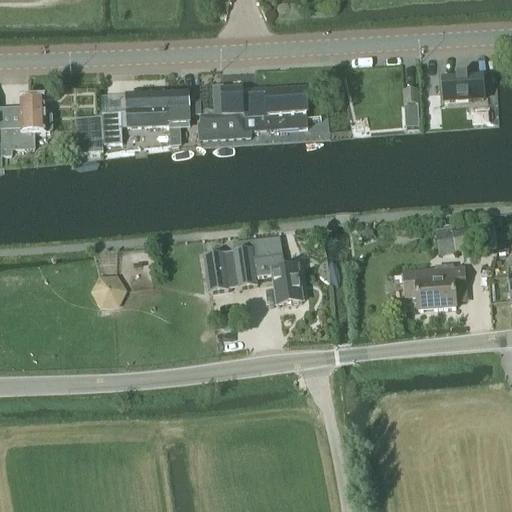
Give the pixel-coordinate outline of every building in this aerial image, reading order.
[(455,81),(442,82),(444,106),(483,104),(481,79),(467,80),(467,78),(455,79),(455,81)] [(304,93),(241,96),(241,93),(223,94),(223,90),(213,90),(215,119),(201,120),(200,105),(196,105),(197,120),(199,120),(199,127),(197,127),(199,145),(244,142),(243,136),(307,133),(304,93)] [(405,108),(416,107),(416,95),(404,96),(405,108)] [(197,120),(196,105),(188,105),(188,96),(166,97),(167,130),(169,151),(180,150),(178,129),(189,129),(189,121),(197,120)] [(126,132),(167,130),(166,97),(125,99),(126,132)] [(431,98),(422,98),(423,119),(432,118),(431,98)] [(20,135),(0,135),(0,153),(0,160),(10,160),(10,154),(33,154),(33,138),(45,138),(50,138),(52,135),(52,120),(48,117),(44,117),(43,103),(19,104),(20,135)] [(418,131),(417,109),(404,110),(405,132),(418,131)] [(103,155),(103,149),(122,148),(121,119),(100,121),(102,155),(103,155)] [(102,155),(100,121),(88,122),(74,123),(77,158),(91,157),(102,155)] [(493,231),(451,238),(455,256),(496,250),(493,231)] [(203,260),(202,260),(208,297),(227,294),(237,292),(238,292),(256,290),(255,282),(271,280),(276,311),(302,307),(297,270),(284,272),(280,249),(270,250),(203,260)] [(466,301),(465,286),(453,287),(437,288),(436,275),(403,278),(404,303),(417,302),(418,316),(455,313),(454,302),(466,301)] [(118,310),(125,295),(116,281),(99,282),(91,297),(100,311),(118,310)]
